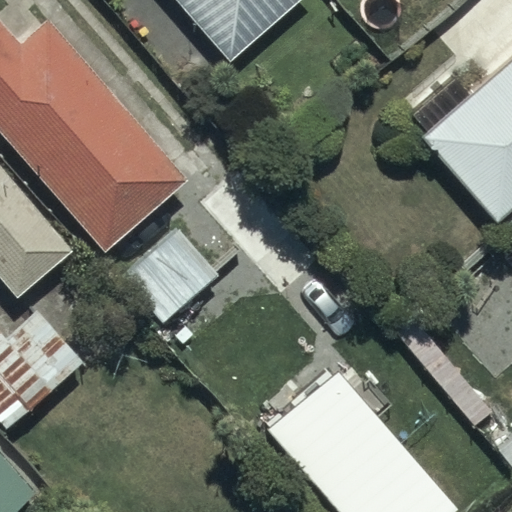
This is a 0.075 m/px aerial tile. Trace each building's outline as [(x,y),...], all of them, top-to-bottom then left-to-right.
[(173,0),(218,51),(275,0),(173,0)] [(0,13),(0,130),(95,239),(176,169),(39,12),(16,32),(0,13)] [(511,39),(411,127),(483,210),(511,184),(511,39)] [(240,158),(189,200),(270,297),(320,256),(240,158)] [(0,274),(11,285),(62,241),(0,165),(0,274)] [(0,421),(78,354),(32,300),(0,327),(0,421)] [(410,315),(392,329),(444,395),(461,381),(410,315)] [(338,368),(269,428),(342,511),(453,511),(459,507),(338,368)] [(0,454),(0,504),(25,483),(0,454)]
